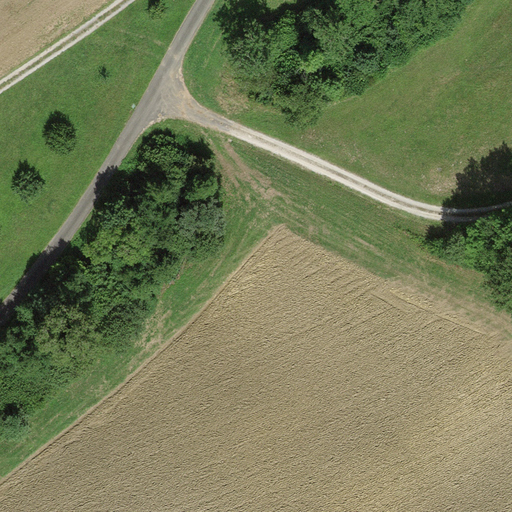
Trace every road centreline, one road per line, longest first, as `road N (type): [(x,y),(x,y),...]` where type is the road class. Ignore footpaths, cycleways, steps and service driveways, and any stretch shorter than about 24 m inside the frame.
road 1 (track): [(156,92),(331,181),(412,209),(471,219),(511,207)]
road 2 (track): [(0,314),(95,191),(206,0)]
road 3 (track): [(0,91),(138,0)]
